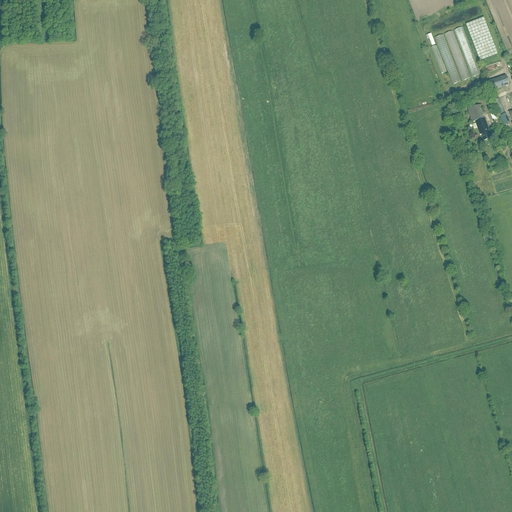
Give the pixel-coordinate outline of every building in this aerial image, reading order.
[(498,54),(484,17),(466,24),(480,61),(498,54)] [(462,28),(454,31),(473,78),(481,75),(462,28)] [(453,32),(445,35),(463,82),(471,79),(453,32)] [(443,35),(435,38),(453,85),(461,82),(443,35)] [(437,46),(431,48),(441,75),(446,73),(437,46)] [(493,92),(509,86),(506,76),(489,82),(493,92)] [(484,141),(491,139),(487,129),(488,129),(485,118),(484,118),(483,115),(484,115),(481,105),(468,110),(472,122),(475,121),(480,135),(481,134),(484,141)] [(462,137),(459,127),(453,129),(456,139),(462,137)]
